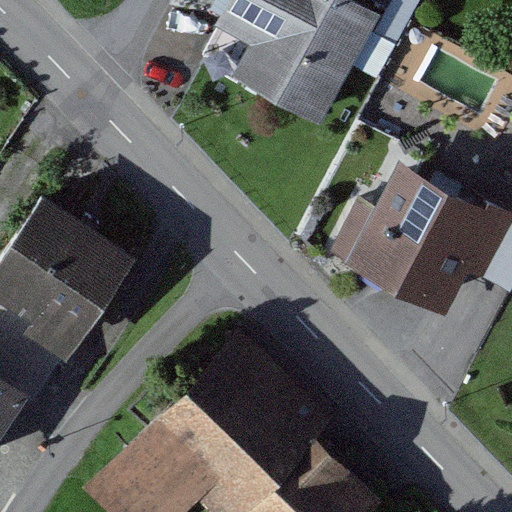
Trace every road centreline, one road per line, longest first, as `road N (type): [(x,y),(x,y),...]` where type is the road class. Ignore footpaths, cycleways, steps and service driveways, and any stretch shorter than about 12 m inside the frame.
road 1 (residential): [(245,259),(485,511)]
road 2 (residential): [(245,259),(83,436),(34,511)]
road 3 (residential): [(86,95),(245,259)]
road 4 (residential): [(0,3),(86,95)]
